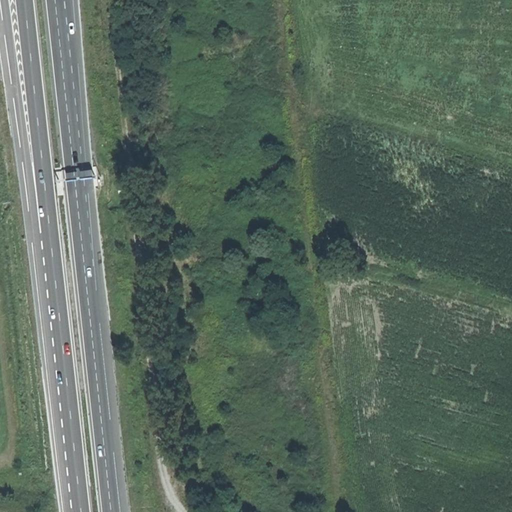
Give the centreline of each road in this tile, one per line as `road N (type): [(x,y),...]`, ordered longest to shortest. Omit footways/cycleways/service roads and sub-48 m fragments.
road 1 (track): [(184,511),(159,462),(110,0)]
road 2 (track): [(338,511),(281,0)]
road 3 (motorway): [(110,511),(77,206)]
road 4 (motorway): [(41,218),(75,511)]
road 5 (motorway): [(3,0),(41,218)]
road 6 (motorway): [(22,0),(41,218)]
road 7 (motorway): [(77,206),(54,0)]
road 8 (motorway): [(77,206),(69,0)]
road 9 (track): [(0,462),(10,446),(0,341)]
